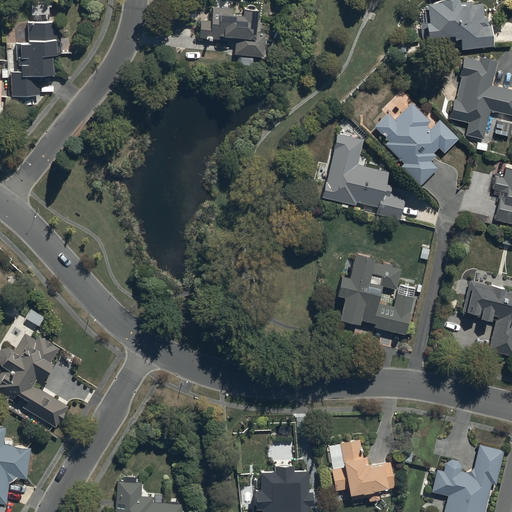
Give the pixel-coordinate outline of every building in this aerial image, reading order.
[(421,24),(422,42),(455,39),(455,42),(461,41),(462,51),(494,48),(492,25),(488,25),(487,18),(484,18),(483,5),(473,6),(472,4),(463,4),(463,8),(459,8),(459,1),(441,3),(442,5),(427,6),(427,9),(423,9),(424,24),(421,24)] [(211,21),(201,20),(200,40),(219,41),(219,38),(236,39),(234,56),(237,56),(236,65),(252,66),(252,58),(264,59),(266,37),(257,36),(258,13),(243,12),(242,17),(233,16),(233,10),(212,9),(211,21)] [(57,58),(57,55),(61,55),(60,23),(27,24),(28,46),(16,46),(16,73),(11,73),(11,99),(40,98),(39,81),(53,80),(53,73),(53,58),(57,58)] [(490,111),(511,116),(511,91),(492,87),(497,63),(480,59),(479,62),(464,59),(460,77),(461,77),(456,101),(454,100),(449,119),(469,124),(466,135),(483,139),(490,111)] [(394,121),(387,116),(375,128),(389,142),(385,146),(403,164),(400,168),(419,188),(438,169),(431,162),(436,157),(433,155),(438,150),(444,155),(459,141),(440,121),(431,130),(427,126),(431,123),(412,104),(394,121)] [(502,124),(497,122),(494,135),(509,138),(511,126),(511,123),(503,121),(502,124)] [(363,140),(336,134),(322,198),(355,206),(356,203),(378,208),(376,215),(399,221),(404,198),(391,195),(393,186),(387,185),(390,173),(357,166),(363,140)] [(495,221),(511,224),(511,170),(505,170),(503,179),(497,178),(494,191),(506,193),(505,199),(500,198),(495,221)] [(341,279),(337,298),(345,300),(339,324),(359,328),(361,322),(374,326),(374,328),(405,336),(414,299),(413,299),(415,290),(399,286),(397,295),(396,295),(393,308),(379,305),(383,288),(395,291),(400,271),(392,269),(393,266),(382,264),(382,266),(374,265),(375,262),(354,257),(348,281),(341,279)] [(491,315),(496,316),(488,350),(511,355),(511,291),(469,281),(462,312),(480,316),(479,320),(490,322),(491,315)] [(26,403),(23,408),(55,429),(58,423),(59,424),(65,414),(68,408),(33,386),(35,383),(43,388),(56,369),(49,364),(59,349),(38,336),(35,341),(25,334),(13,351),(9,348),(1,350),(0,350),(0,367),(3,369),(0,374),(0,394),(12,402),(16,397),(26,403)] [(5,429),(0,428),(0,505),(6,506),(9,485),(16,479),(27,480),(30,450),(16,448),(16,447),(4,446),(5,429)] [(359,442),(328,447),(332,470),(331,471),(337,500),(350,498),(351,502),(367,499),(368,503),(380,501),(378,493),(388,491),(388,490),(394,489),(389,463),(368,467),(367,459),(362,459),(359,442)] [(484,511),(491,484),(495,486),(504,452),(479,446),(474,470),(467,473),(461,472),(462,468),(458,462),(451,460),(445,464),(443,473),(437,471),(432,493),(448,496),(444,511),(484,511)] [(260,511),(308,511),(309,510),(312,510),(312,494),(309,494),(308,473),(294,474),(294,468),(273,469),(274,475),(260,476),(260,494),(254,494),(255,511),(261,511),(260,511)] [(115,511),(182,511),(182,505),(153,504),(153,497),(141,497),(142,484),(116,483),(115,511)]
